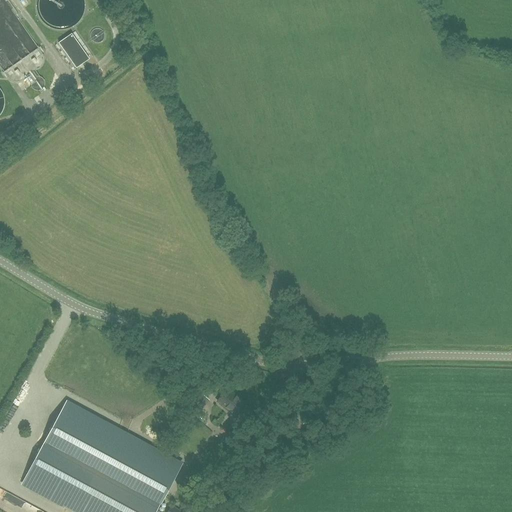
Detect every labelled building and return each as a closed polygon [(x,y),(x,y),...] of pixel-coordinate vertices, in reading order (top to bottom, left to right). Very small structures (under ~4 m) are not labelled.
[(105,37),(103,30),(95,32),(97,39),(105,37)] [(75,31),(55,46),(72,71),(93,57),(75,31)] [(228,389),(217,401),(238,420),(249,407),(239,398),(238,399),(228,389)] [(195,397),(190,402),(198,410),(203,404),(195,397)] [(157,511),(156,511),(159,504),(160,505),(161,503),(160,502),(181,464),(67,402),(23,484),(73,511),(157,511)] [(213,402),(200,417),(203,420),(216,405),(213,402)]
